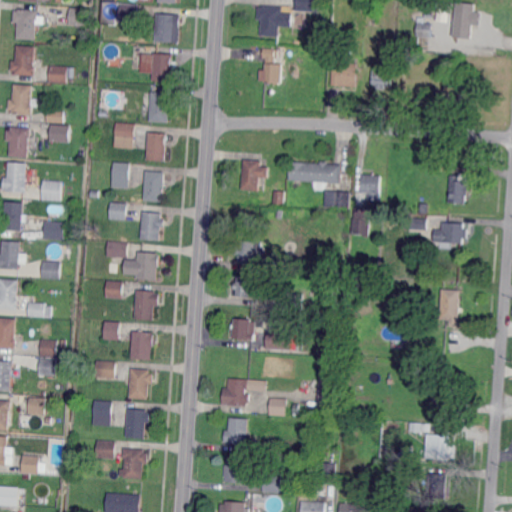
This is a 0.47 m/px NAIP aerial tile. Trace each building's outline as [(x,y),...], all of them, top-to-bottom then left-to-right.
[(322,0),(322,11),(299,10),(299,0),(322,0)] [(388,0),(388,11),(380,11),(380,20),(371,20),(371,0),(388,0)] [(471,39),(453,37),(457,2),(475,4),(471,39)] [(139,22),(120,21),(121,3),(140,4),(139,22)] [(444,25),(437,24),(439,3),(446,3),(444,25)] [(284,7),(284,17),(282,17),(281,37),(262,36),(263,20),(259,20),(260,7),(264,8),(264,6),(284,7)] [(92,24),(72,22),(73,7),(93,8),(92,24)] [(40,22),(39,22),(38,39),(19,38),(20,22),(16,22),(17,10),(20,10),(20,8),(41,10),(40,22)] [(177,42),(158,41),(160,13),(178,14),(177,42)] [(432,37),(417,36),(418,18),(423,18),(423,22),(433,22),(432,37)] [(135,52),(127,52),(128,44),(136,45),(135,52)] [(36,65),(38,66),(37,76),(18,74),(18,70),(13,70),(14,60),(18,61),(19,45),(38,46),(36,65)] [(277,59),(274,59),(274,64),(281,65),(280,84),(263,83),(263,81),(259,81),(259,70),(264,70),(265,58),(262,58),(263,49),(277,50),(277,59)] [(156,55),(175,56),(174,83),(154,82),(154,73),(143,73),(143,55),(156,55)] [(357,86),(332,85),(333,57),(344,58),(343,63),(358,63),(357,86)] [(390,86),(385,85),(384,89),(376,88),(376,85),(372,84),(373,76),(368,76),(369,68),(382,69),(383,58),(393,59),(390,86)] [(70,82),(51,81),(52,65),(70,66),(70,82)] [(469,92),(442,90),(443,71),(470,73),(469,92)] [(41,106),(35,106),(34,114),(14,113),(15,109),(11,109),(12,99),(15,99),(16,84),(35,85),(34,98),(41,98),(41,106)] [(438,96),(434,92),(438,87),(443,91),(438,96)] [(171,122),(153,121),(155,91),(173,92),(171,122)] [(66,123),(49,122),(50,110),(67,111),(66,123)] [(136,148),(117,147),(119,122),(138,123),(136,148)] [(72,141),(53,140),(54,124),(73,125),(72,141)] [(33,137),(31,137),(30,157),(12,155),(13,140),(9,140),(9,130),(13,130),(14,126),(33,128),(33,137)] [(168,161),(150,160),(152,132),(170,133),(168,161)] [(270,177),(262,177),(261,190),(245,189),(247,159),(264,160),(263,165),(271,166),(270,177)] [(131,186),(115,185),(117,161),(132,162),(131,186)] [(27,184),(29,184),(29,193),(9,191),(9,189),(5,189),(6,177),(10,177),(11,162),(29,163),(27,184)] [(321,164),(321,162),(328,162),(328,165),(342,166),(341,184),(329,183),(324,190),(317,190),(315,186),(315,182),(290,180),(291,162),(321,164)] [(165,202),(147,200),(149,170),(167,172),(165,202)] [(468,203),(451,202),(453,175),(460,175),(461,173),(470,173),(468,203)] [(381,200),(370,199),(370,192),(363,192),(364,174),(383,175),(381,200)] [(63,200),(45,199),(46,179),(65,181),(63,200)] [(285,204),(275,203),(276,190),(286,191),(285,204)] [(351,208),(327,206),(328,190),(352,192),(351,208)] [(30,222),(25,221),(24,231),(5,229),(6,228),(2,227),(3,215),(7,215),(8,200),(27,202),(26,213),(30,214),(30,222)] [(128,220),(112,219),(113,202),(130,203),(128,220)] [(429,213),(421,212),(421,202),(430,203),(429,213)] [(370,234),(353,233),(354,218),(356,218),(357,206),(372,207),(370,234)] [(167,227),(164,227),(163,240),(144,238),(146,211),(164,212),(164,218),(167,219),(167,227)] [(429,229),(406,228),(407,217),(429,218),(429,229)] [(67,239),(46,238),(47,220),(68,222),(67,239)] [(469,238),(465,238),(464,243),(444,241),(445,222),(465,223),(465,229),(469,229),(469,238)] [(23,253),(30,254),(29,263),(22,263),(21,269),(0,268),(0,253),(4,254),(5,240),(23,242),(23,253)] [(129,256),(108,255),(110,240),(130,241),(129,256)] [(263,263),(241,261),(241,255),(237,255),(237,246),(242,246),(242,240),(265,242),(263,263)] [(160,269),(159,269),(158,281),(139,279),(139,276),(126,275),(127,260),(139,261),(140,252),(160,253),(159,255),(161,255),(160,269)] [(62,278),(45,277),(45,260),(63,261),(62,278)] [(255,287),(260,288),(259,297),(239,296),(239,289),(236,289),(237,282),(239,282),(240,276),(255,277),(255,287)] [(19,299),(21,299),(20,309),(0,308),(0,294),(1,294),(2,278),(21,279),(19,299)] [(125,298),(108,297),(110,280),(126,281),(125,298)] [(161,305),(157,305),(156,319),(138,318),(140,289),(159,290),(158,293),(162,293),(161,305)] [(461,327),(451,326),(452,320),(442,319),(444,289),(463,290),(461,327)] [(302,310),(284,309),(285,292),(303,293),(302,310)] [(52,314),(47,314),(47,315),(31,314),(32,302),(47,302),(47,305),(53,305),(52,314)] [(17,338),(18,338),(18,348),(0,347),(0,317),(18,318),(17,338)] [(257,339),(235,338),(236,318),(253,319),(253,321),(258,321),(257,339)] [(121,340),(106,339),(108,320),(123,321),(121,340)] [(408,327),(385,325),(385,338),(407,339),(408,327)] [(156,347),(154,346),(153,359),(134,358),(136,330),(157,332),(156,347)] [(298,350),(268,348),(269,331),(299,332),(298,350)] [(59,357),(43,355),(44,339),(60,340),(59,357)] [(57,375),(42,374),(43,358),(58,359),(57,375)] [(15,371),(14,371),(12,391),(0,389),(0,360),(16,361),(15,371)] [(117,378),(97,377),(98,361),(118,362),(117,378)] [(433,375),(424,374),(425,366),(434,367),(433,375)] [(155,383),(151,383),(150,399),(132,397),(134,368),(152,369),(152,373),(156,373),(155,383)] [(455,402),(436,400),(439,372),(457,373),(455,402)] [(336,411),(318,410),(321,373),(338,374),(336,411)] [(249,389),(246,389),(246,394),(251,394),(250,401),(246,400),(245,406),(224,404),(225,388),(230,388),(231,378),(250,380),(249,389)] [(47,415),(31,414),(32,397),(48,398),(47,415)] [(13,410),(11,410),(10,429),(0,428),(0,398),(14,400),(13,410)] [(288,416),(271,415),(272,398),(289,399),(288,416)] [(113,424),(96,423),(97,399),(115,400),(113,424)] [(152,422),(148,421),(147,438),(128,436),(130,407),(149,409),(149,411),(152,411),(152,422)] [(249,444),(231,443),(231,440),(227,440),(228,429),(231,429),(232,419),(251,420),(249,444)] [(423,430),(412,430),(412,421),(423,422),(423,430)] [(450,459),(427,458),(428,434),(452,436),(450,459)] [(8,465),(0,464),(0,435),(10,436),(8,465)] [(118,458),(99,457),(100,440),(119,441),(118,458)] [(272,454),(258,453),(259,441),(273,442),(272,454)] [(150,462),(146,462),(145,478),(127,476),(127,475),(122,475),(123,467),(128,468),(128,457),(126,457),(127,446),(147,448),(147,451),(151,451),(150,462)] [(41,473),(24,472),(26,455),(42,456),(41,473)] [(246,473),(251,473),(250,482),(246,482),(245,483),(228,482),(228,477),(226,477),(227,464),(229,465),(229,458),(247,459),(246,473)] [(447,498),(429,497),(430,473),(448,474),(447,498)] [(282,493),(265,492),(266,475),(283,476),(282,493)] [(18,505),(0,503),(0,484),(19,486),(18,505)] [(142,511),(108,511),(110,492),(143,494),(142,511)] [(248,508),(252,508),(251,511),(222,511),(223,503),(227,504),(228,501),(248,502),(248,508)] [(325,511),(302,511),(303,501),(326,503),(325,511)] [(365,511),(341,511),(342,503),(366,504),(365,511)]
